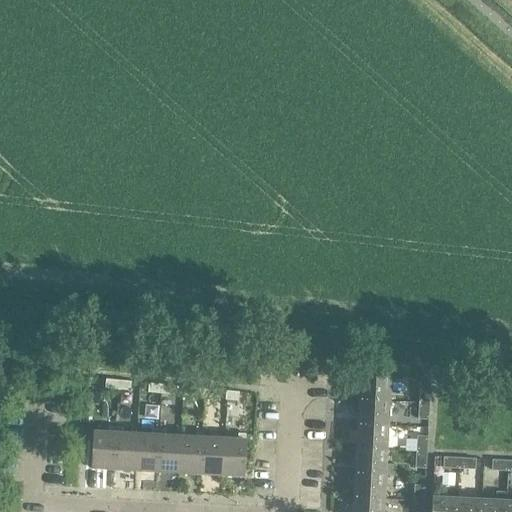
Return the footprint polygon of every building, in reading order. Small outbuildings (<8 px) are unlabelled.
[(390,376),(360,375),(359,400),(389,401),(390,376)] [(118,389),(119,380),(106,379),(105,387),(118,389)] [(130,390),(131,381),(119,380),(118,389),(130,390)] [(161,393),(162,384),(149,383),(148,392),(161,393)] [(173,394),(174,385),(162,384),(161,393),(173,394)] [(205,388),(192,387),(191,396),(204,397),(205,388)] [(430,403),(431,387),(420,387),(419,403),(430,403)] [(205,388),(204,397),(216,398),(217,390),(205,388)] [(238,401),(239,391),(226,391),(225,400),(238,401)] [(389,401),(359,400),(358,424),(388,426),(389,401)] [(430,403),(419,403),(418,419),(429,420),(430,403)] [(388,426),(358,424),(356,448),(386,450),(394,451),(395,439),(387,438),(388,426)] [(117,468),(119,426),(116,425),(111,425),(111,432),(97,431),(95,467),(117,468)] [(139,469),(140,433),(126,433),(127,426),(126,426),(119,426),(117,468),(139,469)] [(155,434),(140,433),(139,469),(160,470),(162,428),(155,428),(155,434)] [(171,429),(162,428),(160,470),(182,471),(183,436),(171,436),(171,429)] [(199,437),(183,436),(182,471),(203,473),(205,431),(199,430),(199,437)] [(215,431),(205,431),(203,473),(225,474),(226,437),(214,437),(215,431)] [(242,438),(226,437),(225,474),(247,475),(249,433),(242,433),(242,438)] [(427,452),(427,436),(417,435),(416,452),(427,452)] [(386,450),(356,448),(355,473),(385,474),(395,475),(396,465),(385,464),(386,450)] [(427,452),(416,452),(415,468),(426,468),(427,452)] [(443,457),(443,468),(459,469),(460,457),(443,457)] [(460,457),(459,469),(475,469),(476,458),(460,457)] [(508,460),(492,459),(492,470),(508,471),(508,460)] [(385,474),(355,473),(353,497),(383,499),(385,474)] [(424,501),(425,485),(414,484),(413,501),(424,501)] [(496,500),(482,499),(480,511),(505,511),(506,500),(506,492),(496,491),(496,500)] [(456,511),(457,498),(432,496),(431,511),(456,511)] [(382,511),(383,499),(353,497),(352,511),(382,511)] [(480,511),(482,499),(457,498),(456,511),(480,511)] [(423,511),(424,501),(413,501),(412,511),(423,511)]
